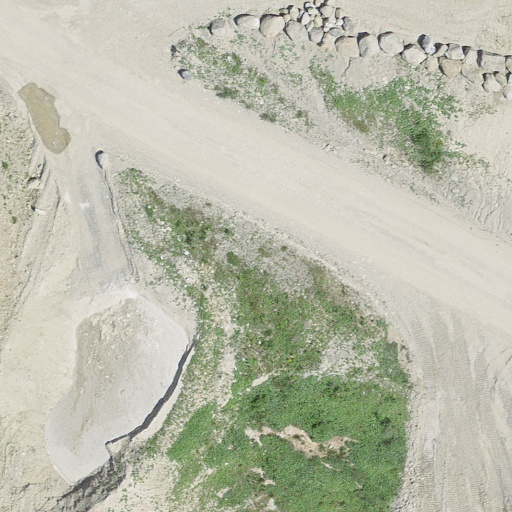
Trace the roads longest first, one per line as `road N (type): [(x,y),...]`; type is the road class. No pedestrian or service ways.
road 1 (track): [(511,299),(239,175),(53,70),(0,27)]
road 2 (track): [(13,37),(166,0)]
